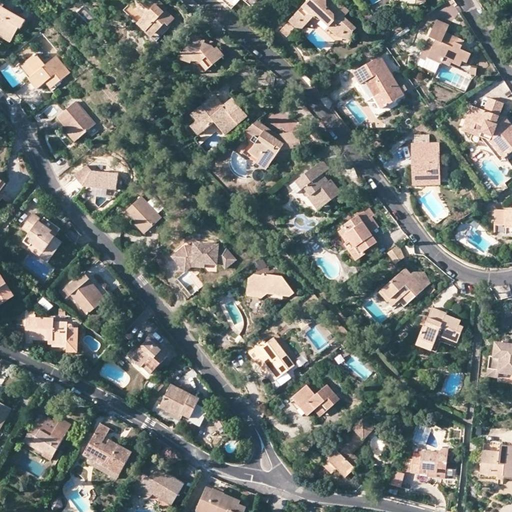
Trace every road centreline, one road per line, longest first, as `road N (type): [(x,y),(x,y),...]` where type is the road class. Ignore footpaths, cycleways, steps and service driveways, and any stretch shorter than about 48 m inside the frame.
road 1 (residential): [(511,276),(462,275),(438,258),(314,102),(203,0)]
road 2 (residential): [(254,427),(126,267),(59,200),(0,103)]
road 3 (residential): [(0,348),(211,462),(255,475)]
